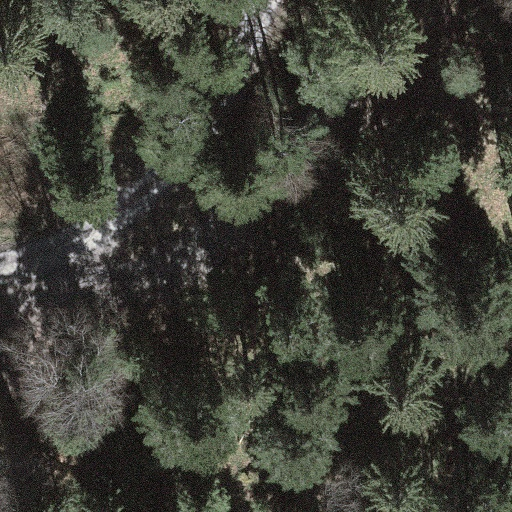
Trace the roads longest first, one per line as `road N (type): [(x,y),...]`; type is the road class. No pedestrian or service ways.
road 1 (track): [(402,0),(268,193),(153,261),(51,270)]
road 2 (track): [(270,0),(241,64),(168,181),(110,234),(51,270),(0,278)]
